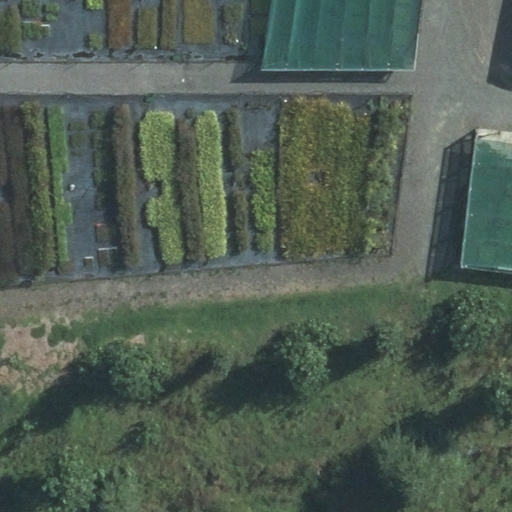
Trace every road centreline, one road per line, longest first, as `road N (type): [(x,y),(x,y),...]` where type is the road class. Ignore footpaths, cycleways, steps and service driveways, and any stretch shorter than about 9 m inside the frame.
road 1 (track): [(460,0),(429,243),(0,296)]
road 2 (track): [(0,60),(451,67)]
